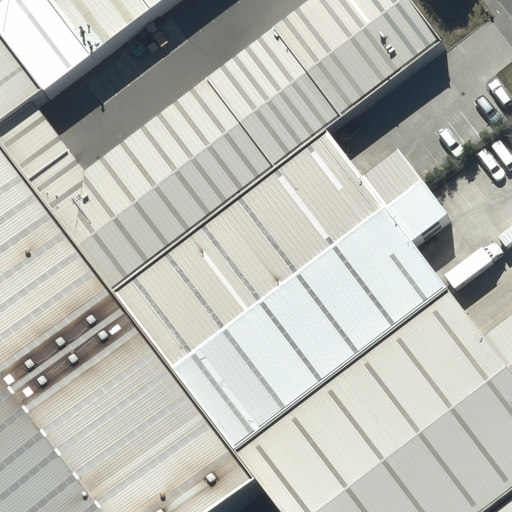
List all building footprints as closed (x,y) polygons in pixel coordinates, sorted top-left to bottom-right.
[(40,113),(0,143),(0,169),(114,321),(344,149),(450,69),(398,0),(361,0),(102,194),(40,113)] [(0,0),(0,55),(42,111),(191,0),(0,0)] [(0,143),(40,113),(42,111),(0,55),(0,143)] [(511,511),(511,371),(344,149),(114,321),(258,511),(511,511)] [(258,511),(114,321),(0,169),(0,511),(258,511)]
